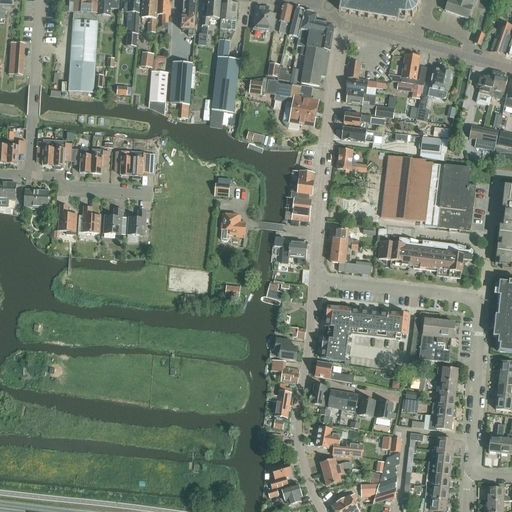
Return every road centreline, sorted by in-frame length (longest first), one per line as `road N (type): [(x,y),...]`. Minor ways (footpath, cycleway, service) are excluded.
road 1 (residential): [(315,282),(344,25)]
road 2 (residential): [(471,475),(481,300)]
road 3 (residential): [(31,174),(39,0)]
road 4 (tertiary): [(511,66),(344,25)]
road 5 (residential): [(481,300),(315,282)]
road 6 (residential): [(322,511),(301,457),(303,380)]
road 7 (residential): [(149,194),(60,189),(61,176),(31,174)]
